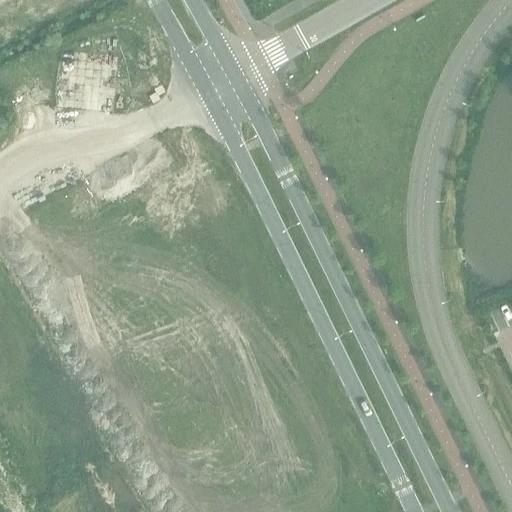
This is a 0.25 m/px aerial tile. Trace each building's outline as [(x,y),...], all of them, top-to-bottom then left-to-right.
[(95,0),(27,0),(160,269),(215,242),(95,0)] [(53,261),(0,286),(0,318),(3,326),(69,294),(53,261)] [(234,278),(168,310),(195,364),(261,332),(234,278)] [(298,350),(291,353),(298,368),(305,364),(298,350)] [(256,363),(234,374),(236,378),(244,396),(267,385),(256,363)] [(236,378),(207,392),(216,410),(244,396),(236,378)]
